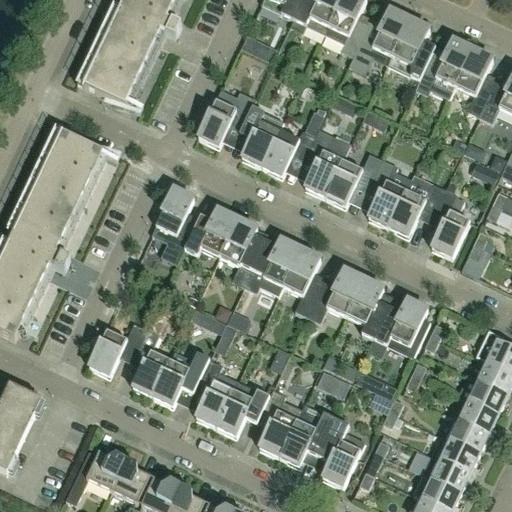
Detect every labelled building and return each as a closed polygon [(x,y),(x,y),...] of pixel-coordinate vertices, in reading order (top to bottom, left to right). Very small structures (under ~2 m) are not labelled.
[(178,0),(126,0),(125,3),(120,16),(114,13),(112,17),(77,89),(126,112),(178,0)] [(293,26),(305,0),(266,0),(261,10),(281,20),(293,26)] [(325,41),(344,0),(305,0),(293,26),(306,32),(325,41)] [(353,63),(372,24),(360,19),(367,5),(356,0),(344,0),(325,41),(344,50),(341,57),(353,63)] [(388,72),(410,26),(390,16),(383,30),(372,24),(353,63),(349,72),(365,80),(372,64),(388,72)] [(435,54),(423,49),(430,35),(410,26),(388,72),(408,81),(408,80),(420,86),(435,54)] [(251,59),(256,48),(247,43),(242,54),(251,59)] [(455,93),(473,56),(453,46),(446,60),(435,54),(420,86),(415,96),(428,101),(430,96),(449,105),(455,93)] [(480,123),(498,84),(487,79),(493,65),(473,56),(455,93),(474,102),(467,117),(480,123)] [(511,119),(511,85),(510,90),(498,84),(480,123),(492,129),(500,114),(511,119)] [(240,139),(253,113),(256,105),(243,99),(241,105),(221,95),(198,143),(219,153),(228,134),(240,139)] [(336,101),(332,110),(341,115),(346,106),(336,101)] [(262,174),(280,136),(261,128),(265,119),(253,113),(240,139),(251,144),(242,164),(262,174)] [(319,135),(325,122),(314,117),(305,137),(315,142),(319,135)] [(57,258),(79,212),(104,158),(56,135),(0,252),(0,338),(15,346),(50,271),(57,258)] [(325,204),(343,166),(351,150),(319,135),(315,142),(303,169),(315,175),(305,194),(325,204)] [(303,169),(315,142),(305,137),(303,137),(299,145),(280,136),(262,174),(282,183),(292,164),(303,169)] [(467,149),(456,144),(451,154),(462,159),(467,149)] [(366,199),(382,165),(370,159),(362,176),(343,166),(325,204),(345,213),(355,194),(366,199)] [(494,164),(491,171),(501,176),(506,166),(499,162),(494,164)] [(389,234),(406,197),(409,191),(411,186),(395,178),(397,172),(382,165),(366,199),(378,205),(368,224),(389,234)] [(511,180),(511,171),(506,169),(501,181),(510,186),(511,180)] [(488,173),(482,185),(493,191),(499,179),(488,173)] [(418,224),(430,229),(445,195),(414,180),(411,186),(409,191),(406,197),(389,234),(409,243),(418,224)] [(197,228),(199,224),(188,219),(194,205),(174,195),(152,241),(167,249),(161,263),(177,271),(184,255),(197,228)] [(445,195),(430,229),(441,235),(432,254),(452,264),(470,227),(457,221),(464,207),(457,204),(458,201),(453,199),(445,195)] [(499,198),(493,209),(502,213),(508,202),(499,198)] [(502,213),(493,209),(487,223),(496,227),(502,213)] [(218,216),(212,227),(201,221),(199,224),(197,228),(184,255),(197,261),(201,254),(220,263),(238,225),(218,216)] [(511,225),(505,221),(499,233),(509,239),(511,234),(511,225)] [(244,293),(263,254),(251,249),(258,235),(238,225),(220,263),(239,272),(232,287),(244,293)] [(474,250),(483,254),(487,245),(489,241),(480,237),(474,250)] [(487,245),(483,254),(489,257),(490,257),(494,249),(487,245)] [(283,293),(301,255),(281,246),(274,260),(263,254),(244,293),(257,299),(264,284),(283,293)] [(477,266),(483,254),(474,250),(468,261),(477,266)] [(307,323),(326,284),(314,279),(321,265),(301,255),(283,293),(302,302),(295,317),(307,323)] [(175,271),(174,284),(187,284),(188,272),(175,271)] [(346,323),(364,285),(344,276),(337,290),(326,284),(307,323),(320,329),(328,314),(346,323)] [(383,326),(389,314),(378,309),(384,295),(364,285),(346,323),(365,332),(362,340),(374,346),(383,326)] [(413,364),(430,327),(424,324),(428,316),(407,306),(401,320),(389,314),(383,326),(374,346),(413,364)] [(219,314),(215,322),(226,327),(232,316),(224,312),(219,314)] [(158,323),(153,333),(164,338),(169,328),(158,323)] [(131,369),(147,335),(134,329),(126,345),(107,336),(89,373),(110,383),(119,363),(131,369)] [(232,343),(237,334),(227,329),(223,338),(232,343)] [(445,334),(436,329),(430,341),(439,346),(445,334)] [(153,404),(171,366),(152,357),(159,341),(147,335),(131,369),(142,374),(133,394),(153,404)] [(511,380),(511,347),(490,337),(477,364),(479,365),(488,369),(511,380)] [(439,346),(430,341),(425,353),(434,358),(439,346)] [(237,343),(218,354),(227,368),(246,357),(237,343)] [(194,399),(210,365),(198,359),(194,366),(175,357),(171,366),(153,404),(173,413),(182,393),(194,399)] [(196,424),(216,434),(235,394),(216,385),(223,371),(210,365),(194,399),(205,404),(196,424)] [(511,391),(511,380),(488,369),(479,365),(475,374),(484,378),(479,388),(507,402),(511,391)] [(421,385),(426,373),(417,368),(412,380),(421,385)] [(357,377),(348,373),(343,383),(352,388),(357,377)] [(421,385),(412,380),(406,393),(415,397),(421,385)] [(498,421),(507,402),(479,388),(478,389),(467,383),(458,402),(465,406),(465,405),(470,407),(469,408),(498,421)] [(235,394),(216,434),(236,443),(245,424),(257,429),(270,402),(238,387),(235,394)] [(0,476),(7,480),(25,443),(42,406),(10,391),(0,411),(0,476)] [(279,464),(297,426),(303,415),(283,406),(286,401),(273,395),(270,402),(257,429),(269,434),(259,454),(279,464)] [(397,421),(403,409),(394,405),(388,417),(397,421)] [(489,441),(498,421),(469,408),(470,407),(465,405),(465,406),(456,425),(489,441)] [(320,459),(336,425),(305,410),(303,415),(297,426),(279,464),(299,473),(309,453),(320,459)] [(392,433),(397,421),(388,417),(383,429),(392,433)] [(323,484),(343,494),(365,448),(346,439),(349,431),(336,425),(320,459),(332,464),(323,484)] [(479,460),(489,441),(456,425),(446,445),(451,447),(479,460)] [(470,480),(479,460),(451,447),(446,445),(440,442),(432,462),(442,466),(470,480)] [(384,463),(389,451),(380,446),(375,458),(384,463)] [(112,497),(127,466),(116,460),(112,464),(99,458),(97,461),(89,457),(66,506),(75,510),(88,485),(112,497)] [(378,474),(384,463),(375,458),(369,470),(378,474)] [(137,509),(150,482),(138,476),(137,471),(127,466),(112,497),(137,509)] [(461,499),(470,480),(442,466),(433,485),(432,486),(461,499)] [(368,495),(374,482),(365,478),(359,491),(368,495)] [(436,511),(454,511),(461,499),(432,486),(433,485),(424,481),(414,500),(419,503),(423,505),(436,511)] [(171,511),(182,492),(171,487),(166,490),(154,484),(141,511),(143,511),(171,511)] [(203,511),(205,508),(193,502),(192,497),(182,492),(171,511),(203,511)] [(322,495),(319,503),(340,511),(343,503),(322,495)] [(436,511),(423,505),(419,503),(414,511),(436,511)]
